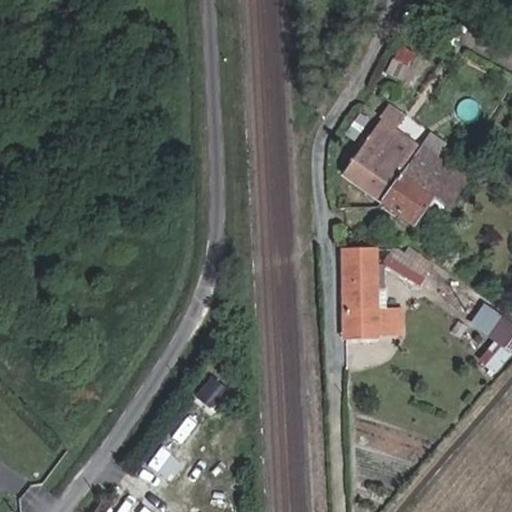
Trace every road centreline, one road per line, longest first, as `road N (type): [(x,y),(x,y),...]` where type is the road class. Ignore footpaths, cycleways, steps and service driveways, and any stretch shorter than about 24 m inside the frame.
road 1 (unclassified): [(341,511),(323,148),(328,123),(375,55),(396,0)]
road 2 (unclassified): [(208,0),(214,244),(176,347)]
road 3 (residential): [(176,347),(63,511)]
